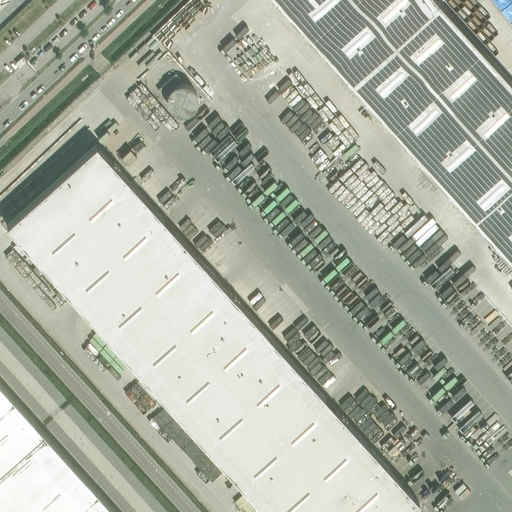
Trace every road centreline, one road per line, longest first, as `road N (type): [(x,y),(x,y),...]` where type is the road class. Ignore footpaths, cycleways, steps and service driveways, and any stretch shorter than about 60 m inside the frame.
road 1 (unclassified): [(190,511),(0,301)]
road 2 (unclassified): [(130,0),(0,123)]
